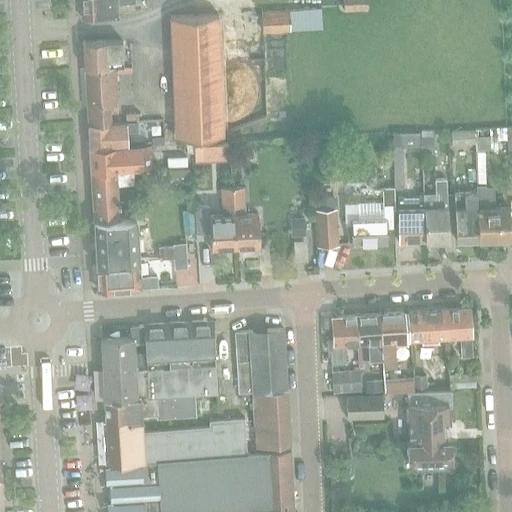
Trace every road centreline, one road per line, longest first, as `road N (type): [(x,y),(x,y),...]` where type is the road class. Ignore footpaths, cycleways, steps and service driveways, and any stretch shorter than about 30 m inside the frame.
road 1 (tertiary): [(36,299),(18,0)]
road 2 (residential): [(59,318),(303,292)]
road 3 (residential): [(508,511),(498,279)]
road 4 (residential): [(310,511),(303,292)]
road 5 (residential): [(303,292),(498,279)]
road 6 (tertiary): [(48,511),(39,344)]
